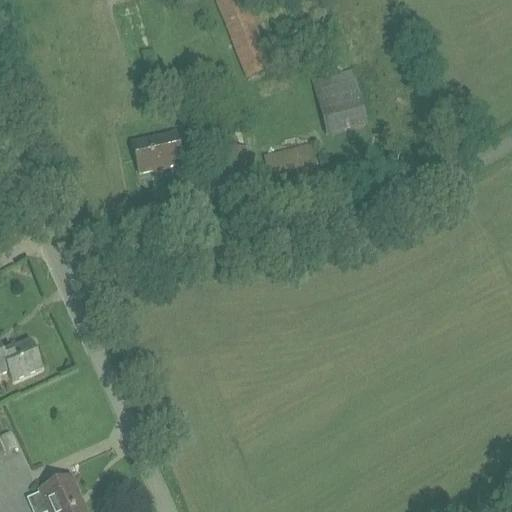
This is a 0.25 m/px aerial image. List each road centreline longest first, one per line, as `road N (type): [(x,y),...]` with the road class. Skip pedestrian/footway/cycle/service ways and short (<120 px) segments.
road 1 (unclassified): [(60,273),(335,235),(511,142)]
road 2 (unclassified): [(167,511),(60,273)]
road 3 (unclassified): [(60,273),(0,132)]
